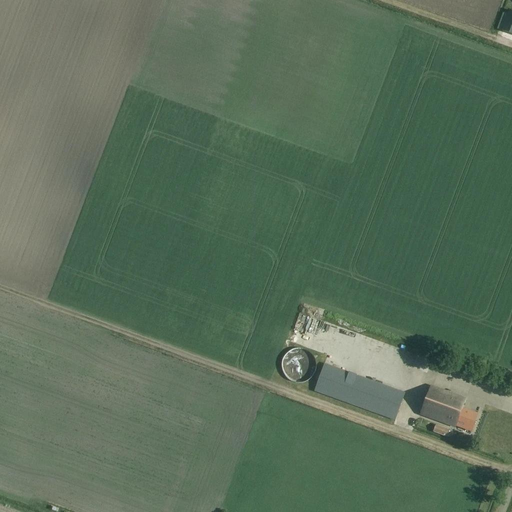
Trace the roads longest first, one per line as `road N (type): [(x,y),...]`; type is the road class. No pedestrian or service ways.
road 1 (track): [(511,469),(0,287)]
road 2 (track): [(385,0),(511,45)]
